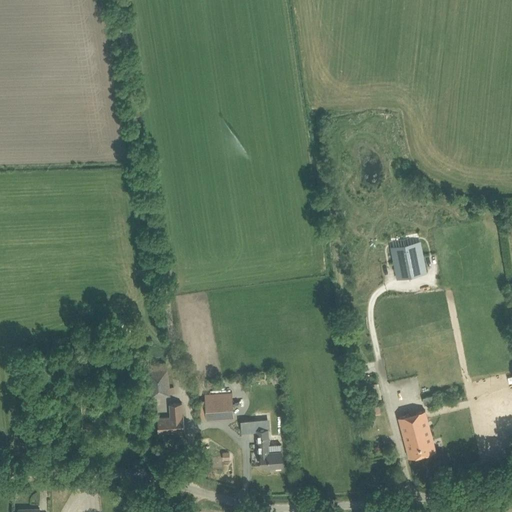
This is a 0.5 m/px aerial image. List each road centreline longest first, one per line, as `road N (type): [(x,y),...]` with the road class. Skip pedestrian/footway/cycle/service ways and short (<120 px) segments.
road 1 (unclassified): [(188,488),(261,507),(340,505),(425,496),(511,471)]
road 2 (track): [(161,270),(118,0)]
road 3 (unclassified): [(188,488),(187,393),(161,270)]
road 4 (unclassified): [(0,473),(123,472),(188,488)]
